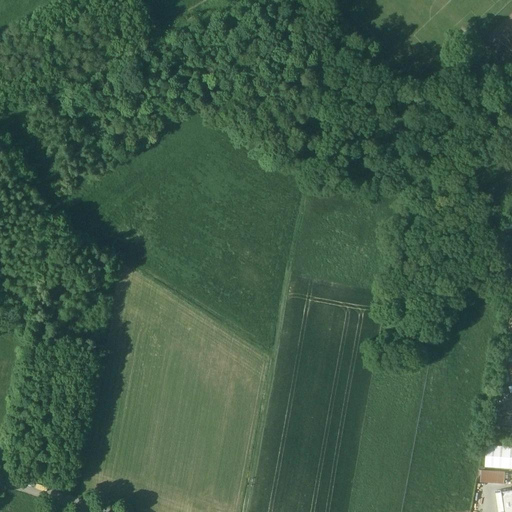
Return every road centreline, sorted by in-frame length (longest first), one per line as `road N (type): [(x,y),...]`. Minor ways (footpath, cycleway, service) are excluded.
road 1 (track): [(281,361),(71,234),(0,146)]
road 2 (track): [(309,176),(253,511)]
road 3 (track): [(0,113),(238,0)]
